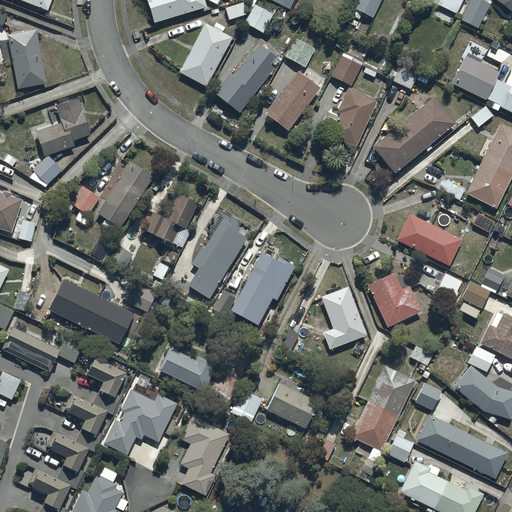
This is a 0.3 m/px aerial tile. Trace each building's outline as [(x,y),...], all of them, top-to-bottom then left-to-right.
[(20,0),(46,10),(50,0),(20,0)] [(146,0),(153,22),(206,6),(204,0),(146,0)] [(271,0),(290,9),(294,0),(271,0)] [(362,13),(371,17),(379,0),(356,0),(344,25),(354,30),(362,13)] [(462,0),(439,0),(437,4),(455,14),(462,0)] [(468,0),(459,19),(477,28),(489,3),(481,0),(468,0)] [(511,0),(495,0),(511,12),(511,0)] [(229,20),(247,14),(243,2),(225,7),(229,20)] [(244,22),(262,33),(274,14),(255,3),(244,22)] [(179,72),(206,86),(232,37),(222,32),(225,27),(216,22),(213,27),(205,23),(179,72)] [(17,88),(46,83),(36,28),(7,33),(17,88)] [(284,56),(304,67),(315,49),(294,37),(284,56)] [(229,74),(215,93),(240,112),(274,68),(270,65),(276,57),(260,44),(233,77),(229,74)] [(330,76),(350,86),(363,61),(343,50),(330,76)] [(511,113),(511,80),(510,85),(495,78),(499,71),(497,70),(499,67),(482,59),(481,62),(463,54),(449,83),(484,100),(485,98),(493,102),(491,108),(497,111),(499,107),(511,113)] [(410,89),(415,80),(419,82),(421,77),(417,75),(418,72),(400,63),(395,72),(391,70),(388,77),(391,79),(391,81),(402,86),(401,88),(408,91),(409,89),(410,89)] [(265,114),(287,130),(320,87),(298,71),(265,114)] [(355,146),(375,100),(347,88),(337,111),(340,112),(330,135),(355,146)] [(36,130),(44,156),(74,146),(73,141),(90,135),(78,97),(55,104),(61,122),(36,130)] [(371,146),(393,173),(454,123),(433,97),(371,146)] [(492,115),(485,106),(470,117),(477,127),(492,115)] [(464,193),(495,208),(511,173),(511,128),(499,122),(464,193)] [(47,184),(62,170),(47,155),(33,170),(47,184)] [(113,223),(119,227),(153,175),(129,160),(95,212),(104,218),(100,224),(109,229),(113,223)] [(436,188),(458,200),(464,189),(441,177),(436,188)] [(73,219),(83,226),(90,216),(88,214),(100,197),(82,185),(70,203),(80,210),(73,219)] [(0,228),(11,232),(21,199),(10,196),(11,193),(2,190),(1,193),(0,192),(0,228)] [(143,229),(172,243),(180,226),(185,228),(198,202),(176,192),(164,217),(152,211),(143,229)] [(395,239),(448,265),(461,239),(408,213),(395,239)] [(471,224),(489,233),(494,222),(477,213),(471,224)] [(187,285),(208,298),(246,238),(237,232),(239,229),(222,218),(204,246),(202,245),(191,263),(198,267),(187,285)] [(18,238),(30,241),(34,223),(22,220),(18,238)] [(133,254),(117,244),(105,260),(121,271),(133,254)] [(277,261),(262,253),(231,311),(259,326),(273,299),(277,301),(296,267),(278,258),(277,261)] [(0,285),(8,269),(0,265),(0,285)] [(480,282),(496,290),(503,275),(488,268),(480,282)] [(366,285),(386,327),(420,311),(408,285),(400,289),(393,272),(366,285)] [(461,280),(445,273),(432,300),(450,309),(457,292),(456,292),(461,280)] [(48,309),(118,344),(134,314),(64,278),(48,309)] [(469,280),(460,298),(480,308),(489,291),(469,280)] [(137,284),(128,303),(146,312),(156,293),(137,284)] [(329,349),(365,335),(347,287),(321,297),(333,328),(322,332),(329,349)] [(29,292),(18,289),(14,308),(25,311),(29,292)] [(0,327),(4,330),(14,311),(0,304),(0,327)] [(478,342),(511,359),(511,317),(502,312),(494,327),(487,324),(478,342)] [(58,348),(12,326),(1,349),(49,373),(57,356),(73,363),(83,344),(65,335),(58,348)] [(290,351),(299,334),(287,328),(278,346),(290,351)] [(467,363),(485,372),(494,355),(476,346),(467,363)] [(169,347),(158,369),(204,392),(217,365),(198,356),(196,361),(169,347)] [(99,389),(113,396),(125,372),(93,357),(85,373),(103,381),(99,389)] [(452,385),(482,411),(509,419),(511,409),(511,391),(495,386),(469,364),(452,385)] [(349,436),(380,451),(414,380),(383,365),(349,436)] [(206,391),(224,405),(240,384),(222,370),(206,391)] [(0,394),(11,401),(21,380),(2,371),(0,374),(0,394)] [(279,382),(265,410),(305,428),(318,401),(279,382)] [(413,401),(431,410),(440,391),(422,382),(413,401)] [(127,454),(135,437),(142,440),(144,435),(158,442),(177,403),(157,393),(154,400),(130,389),(116,420),(114,419),(103,443),(127,454)] [(230,411),(251,421),(262,399),(241,389),(230,411)] [(80,427),(95,434),(107,410),(72,393),(64,409),(68,411),(67,412),(84,420),(80,427)] [(427,414),(415,440),(494,478),(506,453),(427,414)] [(215,474),(210,472),(229,434),(192,415),(180,439),(190,444),(180,464),(188,468),(180,483),(204,496),(215,474)] [(61,464),(76,472),(89,448),(53,430),(45,446),(65,457),(61,464)] [(386,454),(403,462),(412,443),(395,435),(386,454)] [(327,461),(335,444),(325,439),(317,456),(327,461)] [(359,470),(370,475),(376,464),(365,458),(359,470)] [(398,492),(439,511),(473,511),(482,494),(466,486),(464,489),(436,475),(439,469),(428,463),(427,466),(414,460),(398,492)] [(43,501),(58,509),(71,485),(35,467),(27,484),(46,494),(43,501)] [(87,492),(82,489),(70,511),(114,511),(116,510),(114,509),(122,492),(115,488),(117,484),(96,474),(87,492)]
